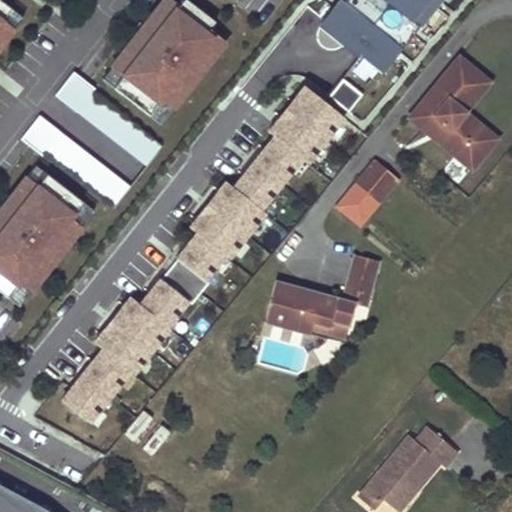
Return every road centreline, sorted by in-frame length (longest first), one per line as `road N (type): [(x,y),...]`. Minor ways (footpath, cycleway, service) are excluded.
road 1 (residential): [(305,52),(266,73),(0,415)]
road 2 (unknown): [(302,227),(481,10),(511,0)]
